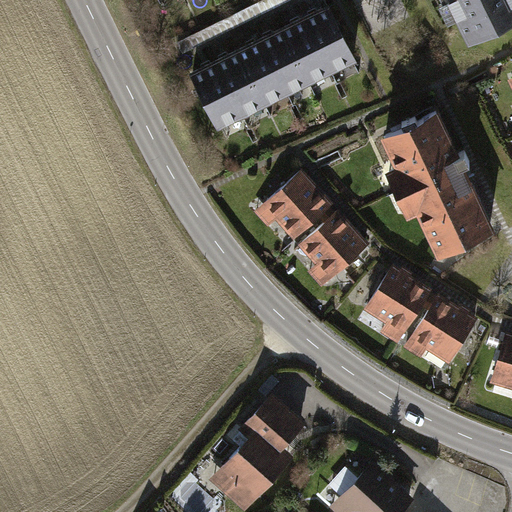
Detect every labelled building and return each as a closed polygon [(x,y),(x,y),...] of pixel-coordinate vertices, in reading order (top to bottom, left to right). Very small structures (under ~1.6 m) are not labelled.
[(511,0),(451,0),(470,38),(511,17),(511,0)] [(354,57),(329,5),(306,16),(332,68),(354,57)] [(332,68),(306,16),(284,27),(309,79),(332,68)] [(309,79),(284,27),(262,38),(288,90),(309,79)] [(288,90),(262,38),(239,49),(265,101),(288,90)] [(265,101),(239,49),(217,60),(243,112),(265,101)] [(243,112),(217,60),(194,71),(219,123),(243,112)] [(511,73),(503,78),(511,96),(511,103),(505,107),(511,120),(511,73)] [(439,112),(381,136),(394,165),(384,169),(395,195),(406,220),(416,216),(434,257),(491,233),(439,112)] [(338,210),(301,170),(252,213),(266,229),(275,221),(298,246),(338,210)] [(321,291),(370,246),(338,210),(298,246),(316,265),(306,274),(321,291)] [(433,292),(391,267),(364,311),(385,323),(377,336),(398,349),(433,292)] [(450,362),(477,319),(433,292),(398,349),(420,362),(428,349),(450,362)] [(511,336),(504,334),(490,381),(511,387),(511,336)] [(207,476),(242,509),(293,454),(282,444),(306,419),(273,388),(239,424),(248,433),(207,476)] [(419,495),(378,459),(363,477),(353,468),(335,487),(345,496),(339,503),(350,511),(407,511),(405,511),(419,495)]
